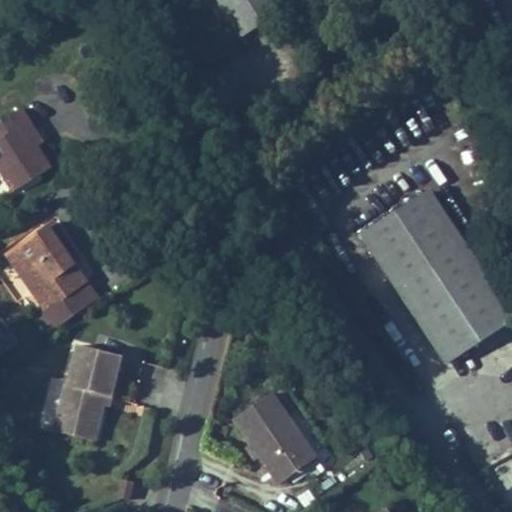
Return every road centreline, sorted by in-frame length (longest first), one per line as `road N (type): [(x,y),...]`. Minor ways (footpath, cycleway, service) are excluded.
road 1 (unclassified): [(292,242),(482,511)]
road 2 (residential): [(292,242),(260,257),(226,297),(172,511)]
road 3 (unclassified): [(139,0),(292,242)]
road 4 (unknown): [(195,89),(93,129),(35,95)]
